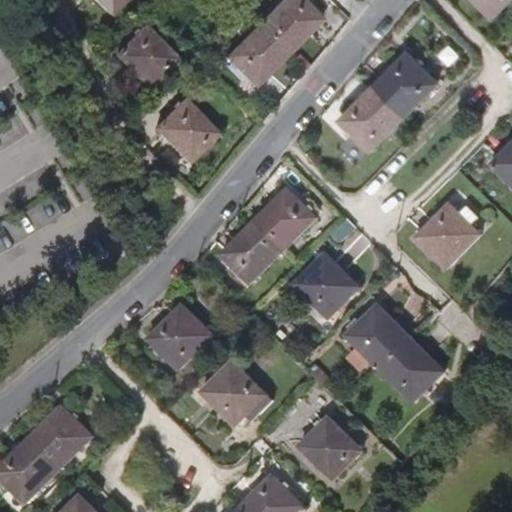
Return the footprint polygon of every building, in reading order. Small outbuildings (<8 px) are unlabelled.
[(124,0),(98,0),(111,13),(124,0)] [(292,55),(326,20),(305,0),(288,0),(263,26),(292,55)] [(511,0),(477,0),(494,17),(511,0)] [(259,90),(292,55),(263,26),(229,60),(259,90)] [(179,61),(146,28),(118,57),(150,90),(179,61)] [(441,82),(412,53),(378,86),(407,116),(441,82)] [(407,116),(378,86),(344,120),(373,150),(407,116)] [(189,162),(217,133),(183,100),(155,128),(189,162)] [(511,178),(511,144),(495,161),(511,178)] [(288,254),(322,220),(293,191),(259,225),(288,254)] [(451,268),(483,235),(453,205),(421,237),(451,268)] [(288,254),(259,225),(226,257),(255,287),(288,254)] [(362,289),(329,257),(299,286),(332,319),(362,289)] [(182,370),(216,336),(187,306),(153,340),(182,370)] [(414,341),(380,307),(351,336),(385,370),(414,341)] [(447,374),(414,341),(385,370),(418,404),(447,374)] [(275,404),(235,364),(206,393),(239,427),(250,416),(256,422),(275,404)] [(62,470),(96,436),(67,407),(33,441),(62,470)] [(366,454),(333,422),(304,450),(337,483),(366,454)] [(0,475),(28,504),(62,470),(33,441),(0,473),(0,475)] [(243,511),(304,511),(307,509),(277,478),(243,511)] [(96,511),(85,501),(73,511),(96,511)]
